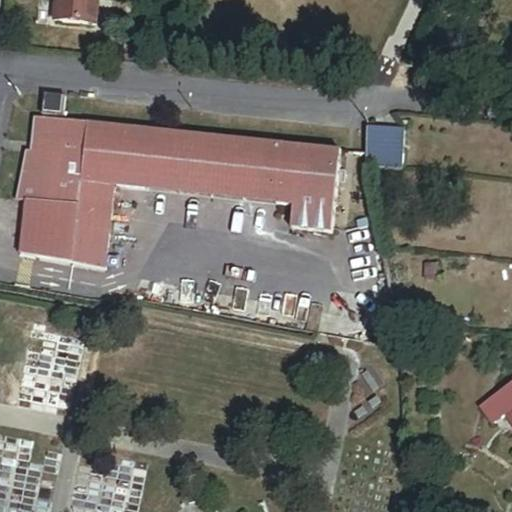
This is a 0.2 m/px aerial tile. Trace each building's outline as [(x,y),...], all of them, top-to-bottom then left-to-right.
[(52,0),(49,29),(93,34),(96,0),(52,0)] [(40,121),(61,122),(63,102),(42,100),(40,121)] [(292,231),(332,235),(339,153),(118,132),(33,124),(29,158),(22,157),(17,208),(24,209),(18,265),(104,273),(112,192),(294,209),(292,231)] [(370,169),(403,172),(404,134),(371,130),(370,169)] [(436,273),(437,258),(425,258),(424,273),(436,273)] [(511,382),(481,405),(491,418),(503,409),(511,420),(511,382)]
